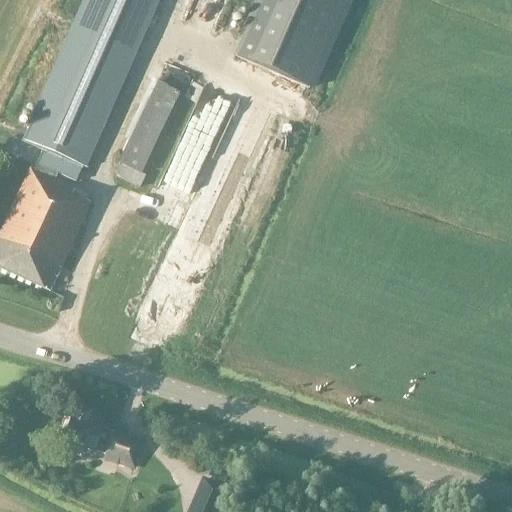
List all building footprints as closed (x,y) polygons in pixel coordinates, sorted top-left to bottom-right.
[(27,163),(35,147),(42,150),(32,172),(28,170),(0,231),(0,271),(48,293),(88,204),(71,196),(73,191),(52,181),(62,159),(80,167),(135,46),(138,48),(158,0),(87,0),(23,142),(11,136),(4,153),(27,163)] [(259,0),(234,57),(307,89),(346,0),(259,0)] [(116,164),(121,167),(116,179),(134,187),(178,94),(154,82),(116,164)] [(234,128),(184,247),(207,257),(254,147),(248,144),(252,136),(234,128)] [(232,247),(250,254),(277,182),(259,175),(232,247)] [(121,216),(117,226),(136,232),(139,223),(121,216)] [(126,255),(128,244),(109,241),(107,251),(126,255)] [(166,285),(160,304),(168,306),(161,327),(176,332),(189,293),(166,285)] [(72,419),(65,439),(64,442),(108,457),(107,460),(132,468),(140,443),(107,432),(107,431),(100,429),(100,428),(72,419)] [(214,511),(224,491),(202,481),(188,511),(214,511)]
